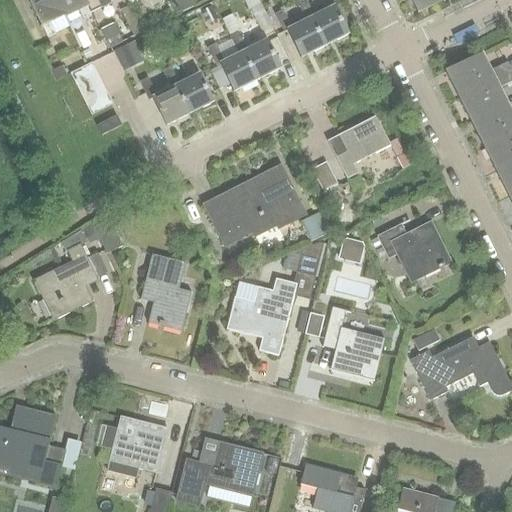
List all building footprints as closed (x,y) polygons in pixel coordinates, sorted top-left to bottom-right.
[(54,0),(26,0),(41,27),(39,28),(40,29),(42,28),(47,39),(55,36),(49,24),(63,17),(54,0)] [(78,10),(83,21),(91,17),(85,6),(87,6),(86,4),(85,5),(82,0),(54,0),(63,17),(78,10)] [(106,0),(96,0),(101,9),(110,5),(106,0)] [(257,0),(244,0),(249,11),(260,6),(257,0)] [(296,4),(305,22),(310,20),(324,48),(348,36),(347,35),(334,9),(334,8),(314,18),(305,0),(296,4)] [(409,0),(417,13),(416,13),(417,15),(445,0),(409,0)] [(210,8),(200,13),(205,22),(215,17),(210,8)] [(300,59),(300,60),(324,48),(310,20),(305,22),(292,29),(282,11),(274,16),(284,34),(286,32),(287,33),(300,58),(300,59)] [(135,20),(127,25),(133,37),(142,33),(135,20)] [(234,20),(224,25),(229,35),(239,30),(234,20)] [(127,40),(118,22),(101,31),(110,49),(127,40)] [(181,22),(171,27),(178,40),(188,35),(181,22)] [(229,39),(238,56),(242,54),(256,82),(280,70),(280,69),(279,69),(267,43),(267,42),(246,52),(237,34),(229,39)] [(232,93),(233,94),(256,82),(242,54),(238,56),(224,63),(215,46),(206,50),(216,68),(219,66),(219,67),(232,92),(232,93)] [(126,47),(113,54),(123,73),(135,67),(126,47)] [(89,51),(82,54),(85,60),(92,57),(89,51)] [(446,75),(458,99),(511,72),(507,64),(490,72),(482,56),(482,55),(445,74),(445,75),(446,75)] [(96,75),(91,64),(69,75),(75,86),(96,75)] [(62,67),(50,73),(55,83),(67,77),(62,67)] [(161,73),(170,90),(175,88),(189,116),(213,104),(212,102),(212,103),(199,77),(200,77),(199,76),(178,86),(169,68),(161,73)] [(471,124),(507,106),(498,89),(511,82),(511,74),(511,72),(458,99),(471,124)] [(96,75),(75,86),(77,90),(80,96),(102,85),(96,75)] [(165,126),(166,127),(189,116),(175,88),(170,90),(156,97),(147,80),(139,84),(148,102),(152,100),(152,101),(153,101),(165,126)] [(102,85),(80,96),(85,106),(107,96),(102,85)] [(107,96),(85,106),(90,117),(110,107),(112,106),(107,96)] [(511,116),(507,106),(471,124),(483,149),(511,134),(511,116)] [(121,127),(116,117),(96,127),(101,137),(121,127)] [(353,166),(390,147),(375,118),(338,138),(346,154),(335,159),(346,181),(357,175),(353,166)] [(511,134),(483,149),(496,173),(511,165),(511,134)] [(404,155),(396,160),(401,171),(410,166),(404,155)] [(325,164),(312,171),(323,193),(337,186),(325,164)] [(511,165),(496,173),(508,198),(511,196),(511,165)] [(275,227),(277,230),(304,216),(304,218),(306,217),(280,166),(202,206),(223,249),(227,247),(231,248),(232,247),(232,244),(237,242),(239,243),(240,243),(239,241),(243,239),(246,240),(247,239),(247,237),(252,234),(254,237),(275,227)] [(323,213),(300,223),(309,243),(332,233),(323,213)] [(106,256),(122,248),(108,221),(93,229),(106,256)] [(399,226),(376,238),(388,260),(397,256),(411,283),(449,264),(430,225),(405,238),(399,226)] [(383,262),(387,260),(376,238),(372,240),(383,262)] [(343,243),(341,250),(362,256),(364,248),(363,246),(360,244),(357,242),(349,242),(345,242),(343,243)] [(315,277),(323,245),(319,244),(301,251),(295,272),(315,277)] [(85,289),(97,282),(80,246),(66,253),(71,263),(33,282),(52,323),(92,303),(85,289)] [(191,294),(178,290),(184,265),(151,256),(140,301),(152,305),(147,325),(181,334),(191,294)] [(259,353),(278,358),(296,286),(275,281),(272,292),(256,288),(252,304),(236,300),(228,330),(263,339),(259,353)] [(331,310),(324,340),(337,343),(329,371),(374,382),(384,340),(341,329),(345,313),(331,310)] [(310,315),(305,335),(318,339),(323,318),(310,315)] [(440,344),(435,332),(413,342),(418,354),(440,344)] [(480,372),(490,393),(491,394),(492,395),(493,396),(494,397),(496,398),(497,398),(499,398),(501,398),(503,397),(505,396),(511,392),(511,390),(489,344),(468,355),(463,344),(431,360),(428,353),(410,362),(430,402),(447,394),(445,389),(480,372)] [(62,467),(44,463),(55,417),(24,410),(21,420),(13,418),(9,432),(0,429),(0,475),(56,490),(62,467)] [(167,432),(119,419),(117,431),(106,428),(101,449),(111,452),(109,462),(106,473),(136,480),(138,470),(157,474),(167,432)] [(262,455),(205,441),(199,465),(186,462),(176,502),(198,508),(198,507),(203,486),(251,498),(262,455)] [(305,466),(300,486),(316,490),(312,510),(319,511),(359,511),(364,492),(346,487),(349,477),(305,466)] [(165,511),(170,495),(155,491),(150,511),(165,511)] [(446,502),(402,491),(396,511),(443,511),(446,502)]
